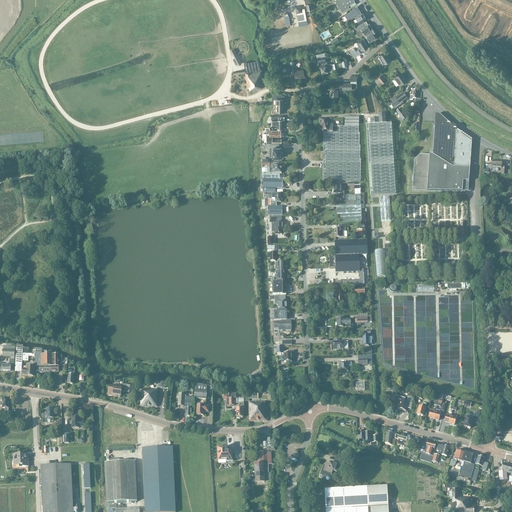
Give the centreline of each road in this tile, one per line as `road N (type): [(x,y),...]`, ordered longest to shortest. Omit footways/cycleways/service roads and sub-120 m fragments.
road 1 (unclassified): [(309,411),(301,99),(306,89),(351,71),(387,38)]
road 2 (track): [(227,80),(203,101),(106,127),(71,121),(41,74),(42,52),(75,12),(101,0)]
road 3 (unclassified): [(309,411),(264,429),(204,429),(0,387)]
road 4 (unclassified): [(492,452),(476,198),(482,140)]
road 5 (unclassified): [(492,452),(350,412),(309,411)]
road 6 (tertiary): [(387,38),(428,96),(482,140)]
